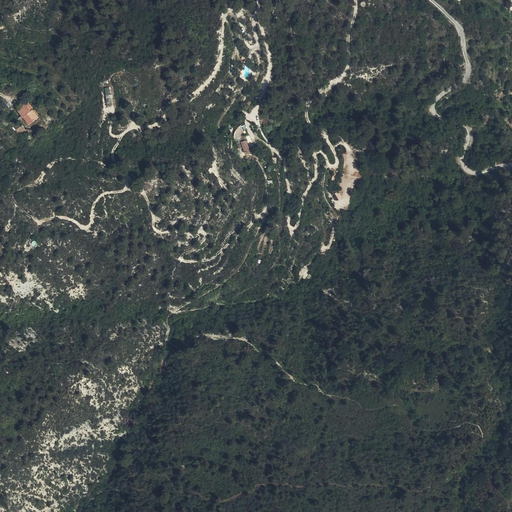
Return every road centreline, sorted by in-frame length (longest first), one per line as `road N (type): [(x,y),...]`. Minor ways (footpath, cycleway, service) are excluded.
road 1 (track): [(354,0),(344,74),(306,108),(336,163),(315,152),(296,226),(288,227),(278,154),(252,136)]
road 2 (track): [(19,209),(38,221),(69,218),(87,226),(97,198),(136,188),(157,230),(202,232),(184,261),(213,258),(264,215)]
road 3 (track): [(252,136),(266,203),(251,246),(227,278),(173,312)]
